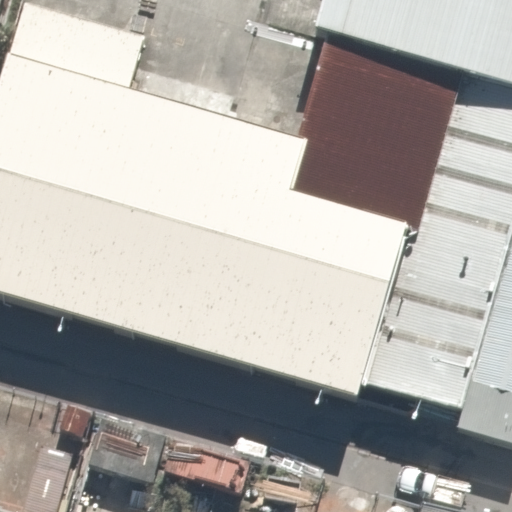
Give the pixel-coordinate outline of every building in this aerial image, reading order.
[(509,0),(251,0),(243,31),(286,44),(398,77),(479,101),(506,12),(509,0)] [(354,224),(398,77),(286,44),(255,147),(242,191),(354,224)] [(255,147),(0,72),(0,309),(303,399),(354,224),(242,191),(255,147)] [(384,422),(479,101),(398,77),(303,399),(384,422)] [(511,245),(471,233),(425,389),(511,414),(511,245)] [(399,511),(365,502),(362,511),(399,511)]
